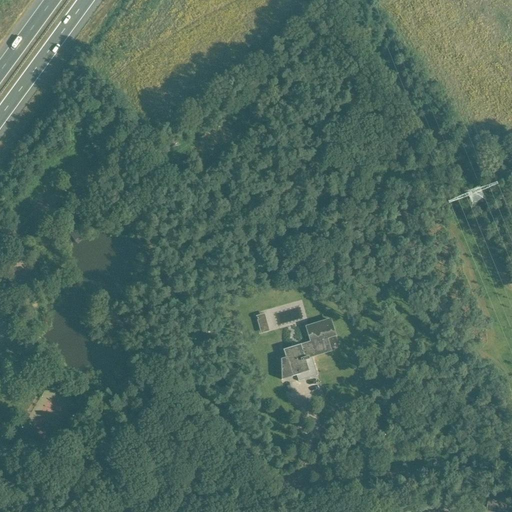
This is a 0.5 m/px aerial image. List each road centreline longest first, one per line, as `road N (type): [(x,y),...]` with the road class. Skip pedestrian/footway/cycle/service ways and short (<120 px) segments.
road 1 (track): [(216,511),(511,449)]
road 2 (motorway): [(0,116),(85,0)]
